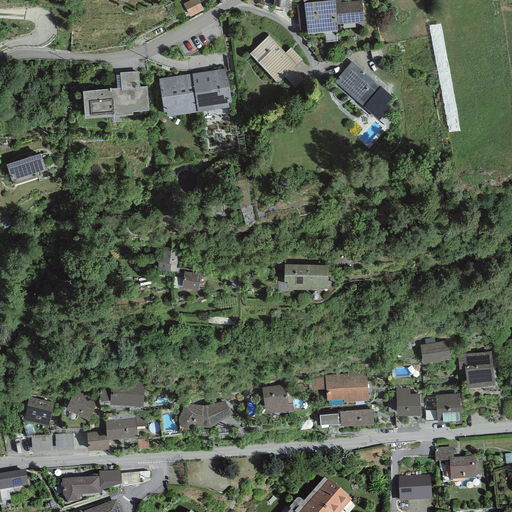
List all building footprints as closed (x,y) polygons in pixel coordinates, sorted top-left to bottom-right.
[(198,0),(190,0),(183,4),(190,17),(203,9),(198,0)] [(341,0),(324,0),(304,2),(304,4),(297,5),(299,32),(307,31),(307,32),(338,29),(337,24),(364,22),(362,0),(342,2),(341,0)] [(269,35),(250,54),(278,83),(285,76),(296,88),(305,80),(294,68),(303,60),(291,47),(285,53),(269,35)] [(393,96),(352,61),(335,80),(380,119),(391,106),(387,103),(393,96)] [(208,74),(203,74),(204,83),(210,82),(214,108),(229,106),(229,101),(232,101),(226,68),(208,71),(208,74)] [(138,71),(120,72),(120,74),(121,87),(117,87),(83,90),(85,117),(133,113),(132,110),(149,109),(147,85),(140,86),(138,71)] [(193,73),(176,75),(181,113),(198,110),(193,73)] [(167,115),(181,113),(176,75),(159,78),(163,111),(166,110),(167,115)] [(386,127),(376,118),(358,139),(369,148),(386,127)] [(40,152),(6,163),(11,179),(12,179),(13,184),(38,175),(37,171),(46,168),(40,152)] [(179,248),(164,246),(162,261),(158,261),(157,269),(179,272),(180,267),(177,267),(179,248)] [(373,254),(363,254),(363,265),(373,265),(373,254)] [(328,264),(284,264),(284,280),(288,280),(288,289),(308,289),(308,288),(328,288),(328,264)] [(195,272),(184,270),(182,286),(198,289),(199,286),(205,287),(207,271),(195,269),(195,272)] [(448,340),(420,344),(423,362),(451,358),(448,340)] [(491,350),(457,354),(459,369),(465,368),(467,386),(495,383),(491,350)] [(367,372),(325,376),(325,377),(326,388),(327,402),(369,399),(367,372)] [(311,389),(326,388),(325,377),(310,379),(311,389)] [(143,405),(144,382),(111,380),(111,385),(110,399),(110,404),(143,405)] [(110,399),(111,385),(99,386),(100,400),(110,399)] [(285,385),(263,388),(265,411),(288,408),(285,385)] [(98,399),(75,388),(66,409),(88,419),(98,399)] [(410,388),(396,389),(397,414),(420,413),(419,393),(410,393),(410,388)] [(460,393),(435,395),(437,421),(462,419),(460,393)] [(54,402),(29,396),(24,419),(48,425),(54,402)] [(203,405),(183,403),(182,410),(179,417),(178,418),(178,422),(180,425),(182,427),(184,428),(186,429),(189,429),(191,428),(193,427),(195,424),(210,426),(233,413),(226,401),(206,405),(203,405)] [(372,408),(340,411),(341,425),(374,422),(372,408)] [(338,422),(337,413),(319,414),(320,424),(338,422)] [(136,415),(136,418),(137,426),(147,425),(146,415),(136,415)] [(136,418),(106,420),(107,430),(107,438),(109,438),(137,436),(137,426),(136,418)] [(107,430),(87,432),(88,449),(109,448),(109,438),(107,438),(107,430)] [(148,439),(137,439),(137,448),(149,448),(148,439)] [(449,459),(454,459),(453,448),(435,449),(436,463),(449,463),(449,459)] [(454,459),(449,459),(449,463),(450,482),(476,480),(476,476),(481,475),(480,463),(476,463),(475,458),(454,459)] [(0,506),(2,506),(0,496),(0,491),(28,488),(26,472),(0,475),(0,506)] [(99,475),(63,478),(63,481),(61,481),(63,496),(67,504),(78,503),(81,497),(100,496),(100,492),(120,486),(119,473),(98,473),(99,475)] [(431,501),(430,476),(399,478),(400,503),(431,501)] [(342,511),(351,502),(328,481),(328,482),(324,480),(304,504),(302,501),(300,501),(298,500),(297,501),(289,509),(291,511),(290,511),(342,511)] [(119,511),(116,501),(86,511),(119,511)]
